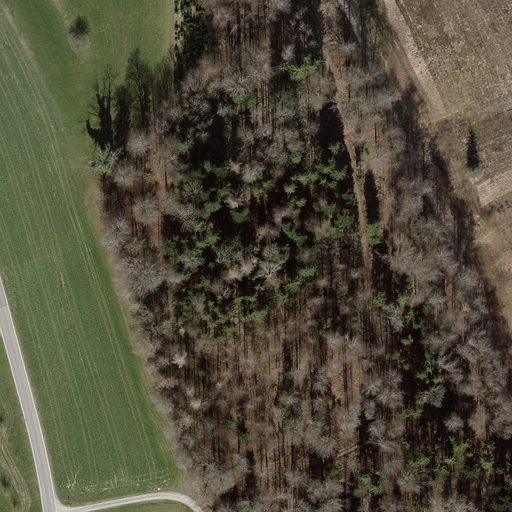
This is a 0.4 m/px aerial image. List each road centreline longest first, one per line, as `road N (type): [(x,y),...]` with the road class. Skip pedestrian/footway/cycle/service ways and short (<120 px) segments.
road 1 (track): [(434,511),(372,317),(360,214),(314,0)]
road 2 (track): [(342,0),(511,400)]
road 3 (tertiary): [(49,511),(0,303)]
road 4 (track): [(71,511),(156,496),(178,496),(198,511)]
